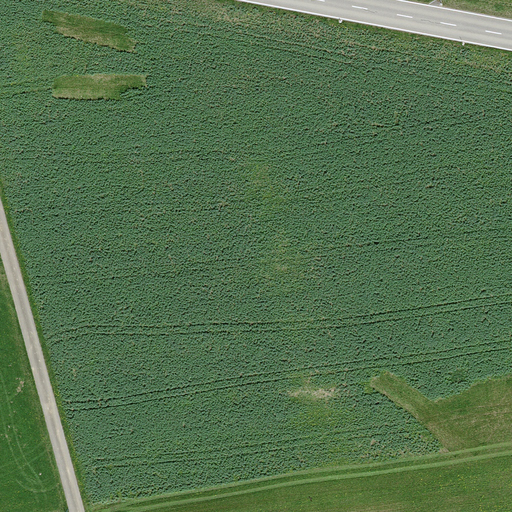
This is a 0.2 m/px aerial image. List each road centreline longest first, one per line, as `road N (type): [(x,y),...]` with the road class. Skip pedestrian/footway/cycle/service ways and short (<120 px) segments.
road 1 (track): [(78,511),(0,202)]
road 2 (tertiary): [(511,34),(318,0)]
